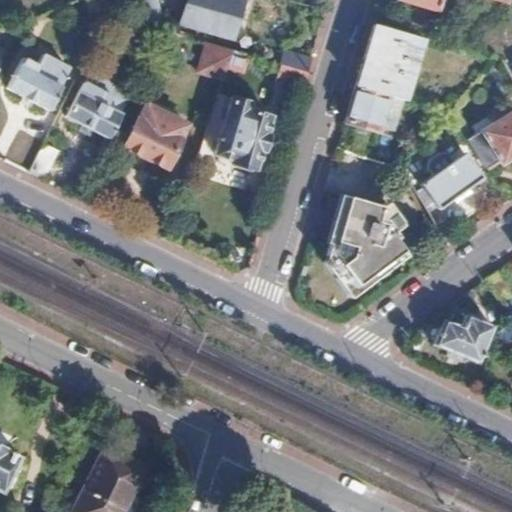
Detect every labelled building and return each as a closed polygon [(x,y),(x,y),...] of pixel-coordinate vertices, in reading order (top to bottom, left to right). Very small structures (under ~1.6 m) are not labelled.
[(105,13),(108,7),(107,2),(106,0),(82,0),(85,17),(105,13)] [(157,7),(154,0),(143,0),(153,27),(167,32),(157,7)] [(232,22),(238,0),(191,0),(184,24),(228,37),(232,22)] [(242,25),(250,0),(249,0),(238,0),(232,22),(242,25)] [(402,0),(436,10),(439,0),(402,0)] [(104,38),(117,11),(108,7),(105,13),(95,33),(104,38)] [(403,100),(421,39),(372,25),(354,86),(387,96),(403,100)] [(158,50),(167,32),(153,27),(145,44),(158,50)] [(223,73),(231,51),(216,47),(208,44),(199,72),(222,79),(223,73)] [(306,73),(311,58),(283,49),(278,65),(306,73)] [(239,79),(246,55),(231,51),(223,73),(239,79)] [(47,107),(66,66),(38,53),(33,64),(18,56),(4,87),(47,107)] [(302,89),(306,73),(278,65),(274,81),(302,89)] [(126,90),(85,69),(63,115),(104,136),(126,90)] [(380,120),(387,96),(354,86),(343,121),(376,132),(378,126),(383,128),(386,121),(380,120)] [(249,100),(227,94),(210,153),(213,154),(211,160),(252,172),(254,166),(256,166),(271,117),(247,110),(249,100)] [(511,109),(509,111),(505,104),(487,115),(491,122),(464,138),(483,169),(496,161),(498,164),(511,157),(511,159),(511,109)] [(123,146),(164,166),(183,125),(142,105),(123,146)] [(42,179),(55,151),(41,144),(27,173),(42,179)] [(436,208),(480,177),(463,155),(452,162),(446,153),(440,152),(426,161),(424,168),(430,177),(419,184),(436,208)] [(401,222),(387,199),(379,204),(342,194),(324,262),(349,296),(408,254),(399,241),(403,231),(403,226),(401,222)] [(511,291),(497,272),(484,282),(503,307),(511,299),(511,291)] [(432,345),(477,363),(492,327),(464,316),(459,328),(441,321),(432,345)] [(0,495),(1,496),(18,459),(0,450),(0,495)] [(100,451),(71,511),(117,511),(138,468),(100,451)]
